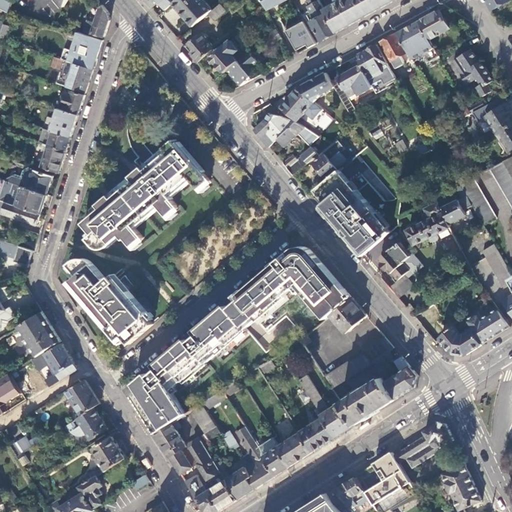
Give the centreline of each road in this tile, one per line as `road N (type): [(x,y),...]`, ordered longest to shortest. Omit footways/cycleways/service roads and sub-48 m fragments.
road 1 (residential): [(138,20),(118,45),(39,287),(107,389)]
road 2 (residential): [(107,389),(307,217)]
road 3 (unclassified): [(430,0),(225,117)]
road 4 (primary): [(450,388),(260,511)]
road 5 (secondary): [(450,388),(307,217)]
road 6 (residential): [(107,389),(187,511)]
road 7 (secondary): [(225,117),(138,20)]
road 8 (secondary): [(307,217),(225,117)]
